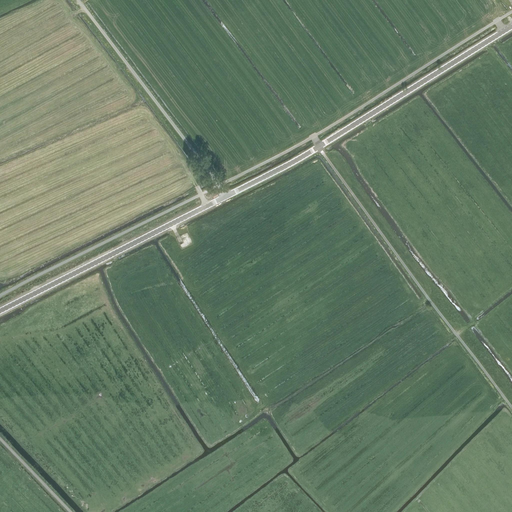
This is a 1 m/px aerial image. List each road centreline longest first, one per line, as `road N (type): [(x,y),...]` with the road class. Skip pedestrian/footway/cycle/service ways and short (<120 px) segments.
road 1 (unclassified): [(511,410),(318,146)]
road 2 (secondary): [(0,311),(226,195)]
road 3 (unclassified): [(226,195),(76,0)]
road 4 (secondary): [(318,146),(511,25)]
